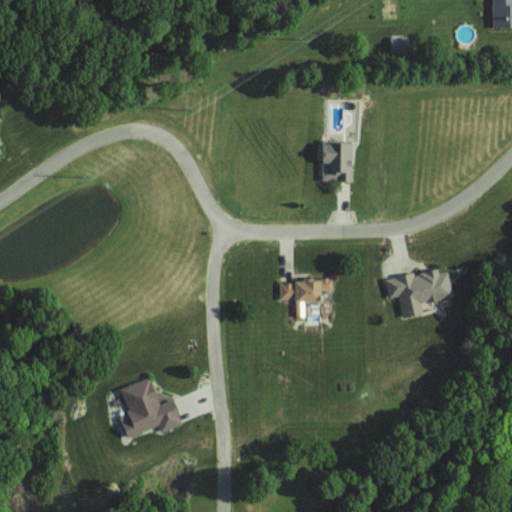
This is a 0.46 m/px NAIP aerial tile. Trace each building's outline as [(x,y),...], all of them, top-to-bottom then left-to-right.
[(493,0),(494,28),(511,27),(511,4),(510,5),(510,0),(493,0)] [(354,180),(353,142),(321,143),(323,181),(354,180)] [(403,316),(425,312),(423,300),(454,295),(450,266),(387,276),(390,296),(400,295),(403,316)] [(281,300),(324,299),(323,290),(333,289),(332,278),(280,279),(281,300)] [(122,387),(131,412),(122,415),(130,435),(160,425),(162,431),(185,423),(176,397),(162,402),(153,376),(122,387)]
